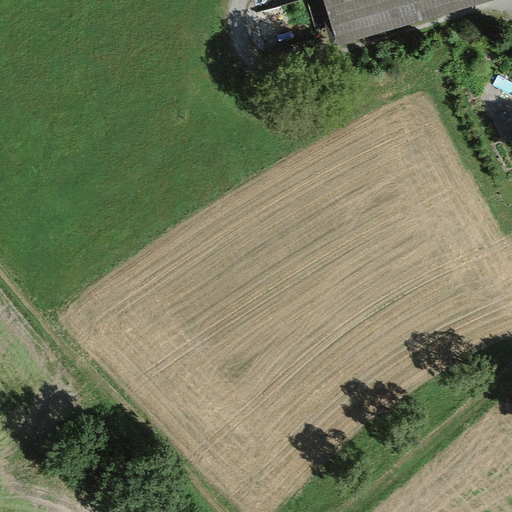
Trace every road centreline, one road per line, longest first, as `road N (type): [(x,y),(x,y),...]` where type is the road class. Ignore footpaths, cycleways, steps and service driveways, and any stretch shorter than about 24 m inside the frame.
road 1 (track): [(216,511),(0,278)]
road 2 (track): [(511,369),(335,511)]
